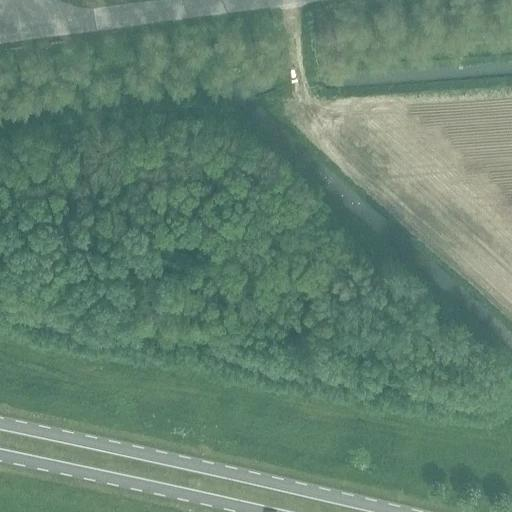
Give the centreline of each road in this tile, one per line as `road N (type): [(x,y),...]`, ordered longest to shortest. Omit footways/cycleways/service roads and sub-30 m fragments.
road 1 (primary): [(387,511),(0,425)]
road 2 (primary): [(0,456),(255,511)]
road 3 (unclassified): [(29,29),(245,0)]
